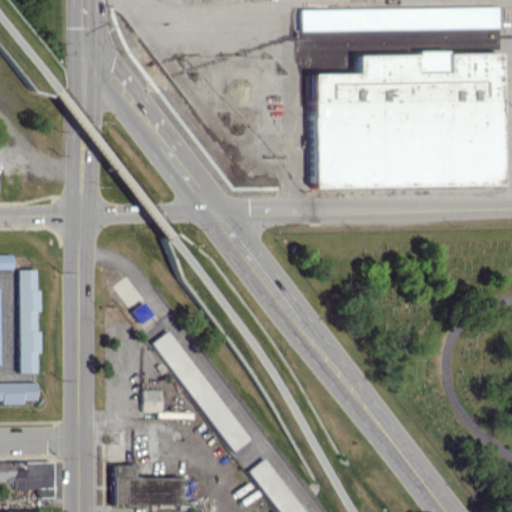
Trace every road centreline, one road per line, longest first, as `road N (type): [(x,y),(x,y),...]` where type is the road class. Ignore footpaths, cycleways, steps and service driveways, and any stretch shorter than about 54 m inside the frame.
road 1 (tertiary): [(84,35),(445,511)]
road 2 (tertiary): [(0,215),(511,205)]
road 3 (tertiary): [(84,0),(77,511)]
